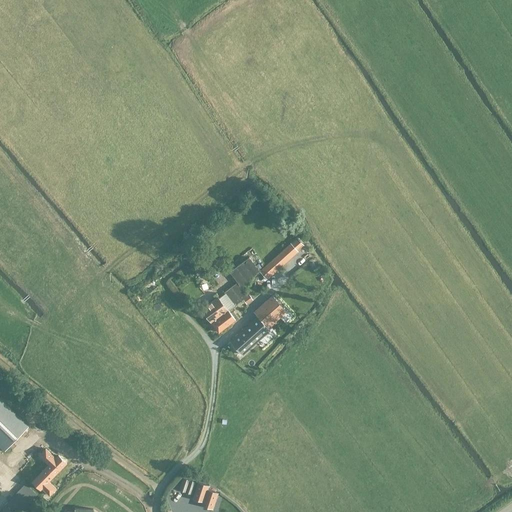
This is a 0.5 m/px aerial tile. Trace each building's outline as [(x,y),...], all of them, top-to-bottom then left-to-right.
[(260,268),(268,276),(299,250),(291,241),(260,268)] [(227,308),(228,310),(247,296),(240,285),(260,270),(249,257),(229,272),(237,282),(224,292),(225,293),(219,297),(218,297),(201,310),(210,321),(227,308)] [(289,308),(273,292),(255,309),(271,326),(289,308)] [(235,319),(228,310),(227,308),(210,321),(218,333),(235,319)] [(243,355),(271,330),(258,317),(231,342),(243,355)] [(267,353),(275,345),(269,339),(261,347),(267,353)] [(0,446),(5,451),(28,427),(0,399),(0,446)] [(50,496),(51,496),(54,499),(60,492),(57,489),(49,481),(67,464),(59,455),(56,458),(46,448),(33,461),(43,470),(32,480),(41,490),(42,489),(50,496)] [(193,493),(197,481),(184,476),(180,489),(193,493)] [(202,505),(214,509),(219,493),(209,489),(210,485),(198,481),(197,486),(193,498),(203,501),(202,505)] [(3,509),(6,511),(19,511),(36,495),(25,484),(3,509)]
